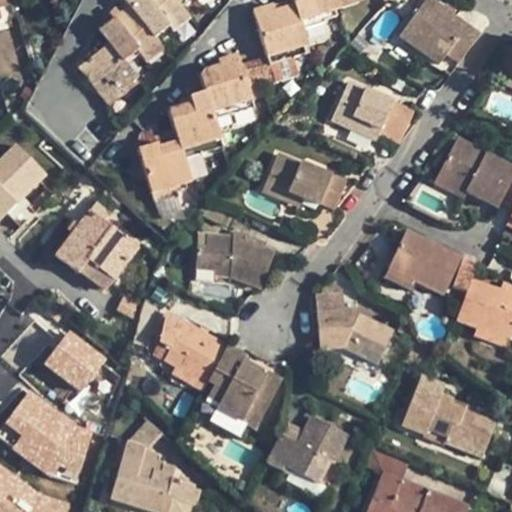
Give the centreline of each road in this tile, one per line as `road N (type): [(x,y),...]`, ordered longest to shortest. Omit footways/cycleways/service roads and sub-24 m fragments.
road 1 (residential): [(279,328),(300,281),(511,20)]
road 2 (residential): [(244,0),(112,155)]
road 3 (unknown): [(486,242),(372,189)]
